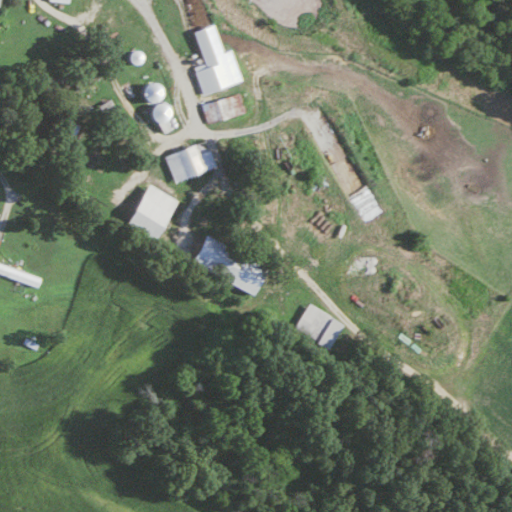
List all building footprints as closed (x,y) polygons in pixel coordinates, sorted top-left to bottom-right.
[(237,79),(226,47),(217,50),(207,22),(188,29),(200,64),(190,68),(198,92),(237,79)] [(198,101),(203,121),(242,110),(237,90),(198,101)] [(159,153),(169,179),(209,164),(199,138),(159,153)] [(118,221),(146,238),(169,198),(141,181),(118,221)] [(246,290),(256,266),(214,249),(217,242),(195,232),(182,263),(246,290)] [(0,274),(32,285),(35,276),(0,263),(0,274)] [(338,321),(303,301),(289,326),(323,346),(338,321)]
